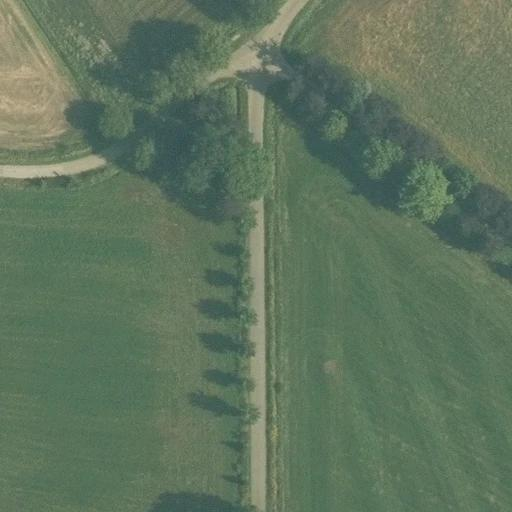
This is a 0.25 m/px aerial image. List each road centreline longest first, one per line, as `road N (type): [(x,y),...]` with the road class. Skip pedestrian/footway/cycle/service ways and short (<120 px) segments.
road 1 (tertiary): [(258,511),(255,90),(262,55)]
road 2 (unclassified): [(0,169),(87,166),(127,145),(229,61),(262,55)]
